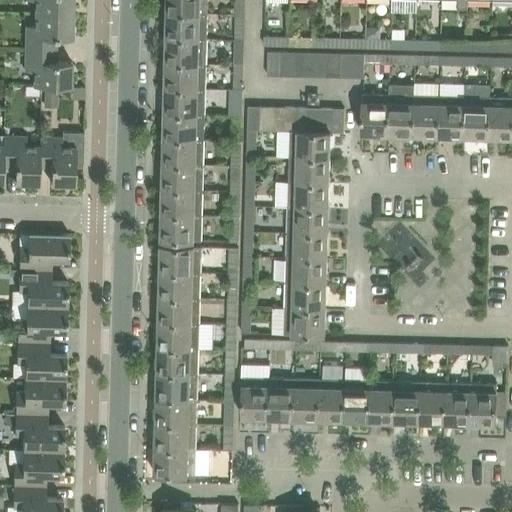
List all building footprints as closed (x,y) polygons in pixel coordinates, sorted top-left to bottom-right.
[(36,0),(36,11),(74,12),(73,0),(36,0)] [(167,10),(167,11),(208,12),(208,0),(168,0),(168,10),(167,10)] [(236,0),(236,13),(245,13),(245,0),(236,0)] [(27,24),(26,47),(50,48),(50,35),(73,36),(74,12),(36,11),(35,24),(27,24)] [(166,35),(166,36),(207,37),(208,12),(167,11),(167,12),(167,35),(166,35)] [(236,13),(235,38),(244,38),(245,13),(236,13)] [(264,35),(264,45),(289,45),(289,42),(290,36),(264,35)] [(165,61),(207,62),(207,37),(166,36),(166,37),(167,37),(166,61),(165,61)] [(289,42),(289,45),(315,46),(315,43),(315,37),(290,36),(289,42)] [(315,43),(315,46),(340,47),(340,44),(340,37),(315,37),(315,43)] [(340,44),(340,47),(365,47),(365,45),(365,38),(340,37),(340,44)] [(235,38),(235,63),(243,64),(244,38),(235,38)] [(365,45),(365,47),(390,48),(390,45),(390,38),(365,38),(365,45)] [(390,45),(390,48),(415,48),(415,46),(416,39),(390,38),(390,45)] [(415,46),(415,48),(441,49),(441,47),(441,40),(416,39),(415,46)] [(441,47),(441,49),(466,50),(466,48),(466,40),(441,40),(441,47)] [(466,48),(466,50),(491,50),(491,48),(491,41),(466,40),(466,48)] [(491,48),(491,50),(511,50),(511,41),(491,41),(491,48)] [(50,48),(26,47),(25,69),(34,70),(34,83),(72,85),(72,60),(50,60),(50,48)] [(267,74),(279,74),(280,51),(268,50),(267,74)] [(279,74),(291,75),(292,51),(280,51),(279,74)] [(291,75),(304,75),(304,51),(292,51),(291,75)] [(304,75),(316,75),(316,51),(304,51),(304,75)] [(316,75),(328,76),(328,52),(316,51),(316,75)] [(328,76),(340,76),(341,52),(328,52),(328,76)] [(340,76),(352,76),(353,52),(341,52),(340,76)] [(352,76),(364,77),(365,62),(365,53),(353,52),(352,76)] [(365,53),(365,62),(390,62),(390,54),(365,53)] [(415,54),(390,54),(390,62),(415,63),(415,54)] [(440,55),(415,54),(415,63),(440,64),(440,55)] [(466,56),(440,55),(440,64),(465,64),(466,56)] [(491,56),(466,56),(465,64),(491,65),(491,56)] [(511,57),(491,56),(491,65),(511,65),(511,57)] [(165,86),(206,88),(207,62),(165,61),(165,62),(166,62),(166,86),(165,86)] [(235,63),(234,89),(243,89),(243,64),(235,63)] [(389,93),(388,133),(389,133),(413,133),(414,93),(415,84),(389,83),(389,93)] [(467,92),(467,84),(448,83),(447,91),(467,92)] [(164,111),(164,112),(165,112),(205,113),(206,88),(165,86),(165,87),(166,87),(165,111),(164,111)] [(45,88),(44,106),(58,106),(58,89),(45,88)] [(234,89),(233,114),(242,114),(243,89),(234,89)] [(388,133),(389,93),(364,92),(363,133),(365,133),(365,132),(388,132),(388,133)] [(438,135),(439,135),(440,94),(414,93),(413,133),(413,134),(414,134),(414,133),(438,134),(438,135)] [(463,136),(464,136),(465,95),(440,94),(439,135),(439,134),(463,134),(463,136)] [(488,136),(489,136),(490,95),(465,95),(464,136),(464,135),(488,135),(488,136)] [(511,96),(490,95),(489,136),(489,137),(489,135),(511,135),(511,96)] [(257,129),(260,129),(261,105),(248,105),(248,129),(257,129)] [(260,129),(272,130),(273,105),(261,105),(260,129)] [(272,130),(284,130),(285,106),(273,105),(272,130)] [(284,130),(290,130),(296,130),(297,106),(285,106),(284,130)] [(297,106),(296,130),(308,131),(309,106),(297,106)] [(309,106),(308,131),(320,131),(321,107),(309,106)] [(320,131),(332,131),(333,107),(321,107),(320,131)] [(333,107),(332,131),(345,132),(345,108),(333,107)] [(205,113),(165,112),(164,136),(163,136),(163,137),(205,138),(205,113)] [(233,114),(233,139),(241,139),(242,114),(233,114)] [(247,129),(246,154),(257,155),(257,129),(248,129),(247,129)] [(290,130),(290,156),(331,157),(331,156),(330,156),(331,133),(332,133),(332,131),(320,131),(308,131),(296,130),(290,130)] [(40,144),(40,159),(52,159),(51,182),(76,182),(76,162),(83,162),(84,132),(64,132),(64,135),(53,135),(40,135),(40,140),(40,144)] [(4,143),(4,158),(16,158),(15,181),(39,181),(40,181),(40,159),(40,144),(40,140),(27,140),(27,134),(17,134),(4,134),(4,143)] [(163,161),(163,162),(204,163),(205,138),(163,137),(163,138),(164,138),(163,161)] [(233,139),(232,164),(241,164),(241,139),(233,139)] [(246,154),(246,180),(256,180),(257,155),(246,154)] [(290,156),(289,181),(330,182),(330,181),(329,181),(330,157),(331,157),(290,156)] [(162,187),(203,188),(204,163),(163,162),(163,163),(164,163),(163,187),(162,187)] [(232,164),(231,189),(240,190),(241,164),(232,164)] [(246,180),(245,205),(255,205),(256,180),(246,180)] [(289,181),(288,206),(329,207),(328,207),(329,183),(330,183),(330,182),(289,181)] [(161,212),(202,214),(203,188),(162,187),(162,188),(163,188),(162,212),(161,212)] [(231,189),(231,214),(239,215),(240,190),(231,189)] [(245,205),(244,230),(255,230),(255,205),(245,205)] [(288,206),(287,231),(328,233),(329,232),(328,232),(329,208),(329,207),(288,206)] [(202,214),(161,212),(161,213),(162,213),(162,237),(161,237),(160,238),(202,239),(202,214)] [(239,215),(231,214),(230,240),(239,241),(239,215)] [(244,230),(244,255),(254,256),(255,230),(244,230)] [(287,231),(287,257),(327,258),(328,258),(328,257),(327,257),(328,233),(287,231)] [(20,266),(20,268),(52,269),(52,257),(69,258),(70,233),(29,232),(29,246),(20,246),(20,266)] [(161,245),(161,270),(201,271),(201,246),(160,244),(160,245),(161,245)] [(230,247),(229,272),(238,273),(238,247),(230,247)] [(244,255),(243,280),(253,281),(254,256),(244,255)] [(287,257),(286,282),(327,283),(327,282),(326,282),(327,258),(287,257)] [(27,290),(27,304),(68,305),(69,280),(52,280),(52,269),(20,268),(19,290),(27,290)] [(159,295),(160,295),(200,297),(201,271),(161,270),(160,270),(160,271),(161,271),(160,295),(159,295)] [(229,272),(228,297),(237,298),(238,273),(229,272)] [(243,280),(242,306),(253,306),(253,281),(243,280)] [(286,282),(285,307),(326,308),(326,307),(325,307),(326,284),(327,284),(327,283),(286,282)] [(159,320),(158,321),(199,322),(200,297),(160,295),(159,320)] [(228,297),(227,323),(236,323),(237,298),(228,297)] [(18,318),(18,340),(50,341),(51,329),(67,330),(68,305),(27,304),(27,318),(18,318)] [(253,306),(242,306),(242,331),(252,331),(253,306)] [(326,308),(285,307),(284,333),(325,334),(325,333),(324,333),(325,309),(326,309),(326,308)] [(159,321),(159,346),(199,347),(199,322),(158,321),(159,321)] [(227,323),(227,348),(236,348),(236,323),(227,323)] [(6,327),(0,328),(0,338),(8,337),(6,327)] [(244,346),(269,347),(270,338),(244,337),(244,346)] [(269,347),(295,347),(295,339),(270,338),(269,347)] [(295,347),(320,348),(320,339),(295,339),(295,347)] [(320,348),(345,349),(345,340),(320,339),(320,348)] [(25,362),(25,376),(66,377),(67,352),(50,352),(50,341),(18,340),(17,362),(25,362)] [(345,349),(370,349),(370,341),(345,340),(345,349)] [(370,349),(395,350),(396,341),(370,341),(370,349)] [(395,350),(421,351),(421,342),(396,341),(395,350)] [(421,351),(446,351),(446,343),(421,342),(421,351)] [(446,351),(471,352),(471,344),(446,343),(446,351)] [(471,344),(471,352),(497,353),(497,344),(471,344)] [(157,370),(157,371),(198,372),(199,347),(159,346),(158,346),(158,347),(158,370),(157,370)] [(227,348),(226,373),(235,373),(236,348),(227,348)] [(156,396),(197,397),(198,372),(157,371),(157,372),(158,372),(157,396),(156,396)] [(226,373),(225,398),(234,398),(235,373),(226,373)] [(267,417),(268,417),(269,376),(243,375),(242,416),(243,416),(243,415),(267,416),(267,417)] [(16,390),(16,412),(48,413),(48,401),(65,402),(66,377),(25,376),(25,390),(16,390)] [(292,418),(293,418),(294,377),(269,376),(268,417),(268,416),(292,417),(292,418)] [(317,418),(318,418),(319,378),(294,377),(293,418),(293,417),(317,418)] [(343,419),(344,378),(319,378),(318,418),(319,418),(343,418),(343,419)] [(368,419),(368,420),(369,379),(344,378),(343,419),(344,419),(344,418),(368,419)] [(369,419),(393,419),(395,380),(369,379),(368,420),(369,420),(369,419)] [(418,421),(419,421),(420,380),(395,380),(393,419),(393,420),(394,420),(394,419),(418,420),(418,421)] [(443,421),(444,422),(445,381),(420,380),(419,421),(419,420),(443,421)] [(469,423),(470,382),(445,381),(444,422),(445,422),(445,421),(469,421),(469,423)] [(470,382),(469,423),(470,423),(470,422),(494,422),(494,423),(495,423),(496,382),(470,382)] [(156,421),(197,422),(197,397),(156,396),(156,397),(157,397),(157,421),(156,421)] [(225,398),(225,423),(233,423),(234,398),(225,398)] [(24,434),(23,448),(64,449),(65,424),(48,424),(48,413),(16,412),(15,434),(24,434)] [(155,446),(155,447),(196,448),(197,422),(156,421),(156,422),(157,422),(156,446),(155,446)] [(225,423),(224,448),(233,449),(233,423),(225,423)] [(195,482),(196,454),(196,448),(155,447),(156,448),(155,471),(154,471),(154,472),(168,473),(168,481),(195,482)] [(14,462),(14,484),(46,485),(47,473),(64,474),(64,449),(23,448),(23,462),(14,462)] [(22,506),(21,511),(62,511),(63,496),(46,496),(46,485),(14,484),(13,506),(22,506)]
